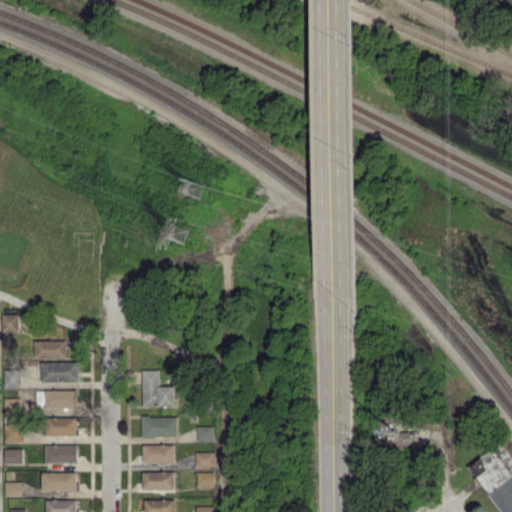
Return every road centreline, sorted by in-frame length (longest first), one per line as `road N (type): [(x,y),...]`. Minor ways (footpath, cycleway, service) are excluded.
road 1 (primary): [(330,0),(333,293)]
road 2 (primary): [(333,293),(334,511)]
road 3 (residential): [(108,294),(110,511)]
